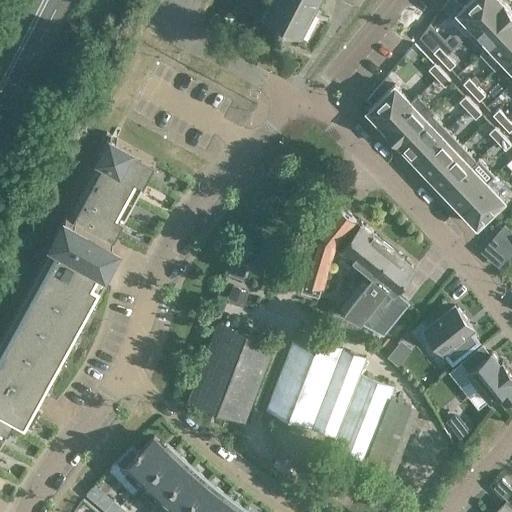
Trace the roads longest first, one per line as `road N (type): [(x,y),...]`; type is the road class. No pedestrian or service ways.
road 1 (residential): [(300,105),(182,223),(158,266),(127,372)]
road 2 (residential): [(511,318),(411,197),(300,105)]
road 3 (residential): [(127,372),(204,448),(291,511)]
road 4 (residential): [(127,372),(50,465),(26,511)]
road 5 (residential): [(395,0),(300,105)]
road 6 (residential): [(249,76),(177,35),(173,0)]
